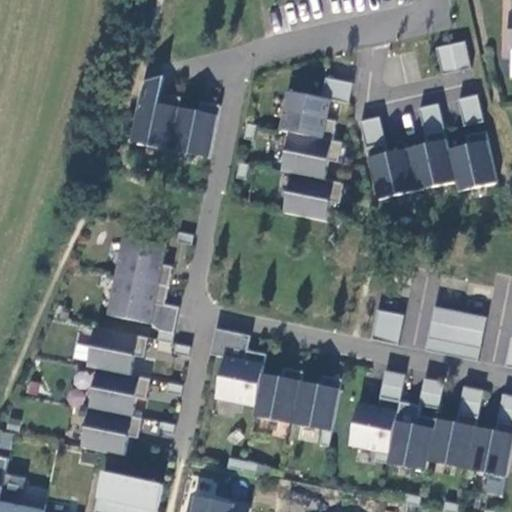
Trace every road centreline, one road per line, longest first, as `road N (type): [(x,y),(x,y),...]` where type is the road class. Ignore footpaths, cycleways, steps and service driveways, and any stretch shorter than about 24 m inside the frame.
road 1 (residential): [(369,28),(245,60),(199,300),(207,318)]
road 2 (residential): [(207,318),(511,380)]
road 3 (residential): [(369,28),(366,106),(461,84)]
road 4 (residential): [(207,318),(178,463)]
